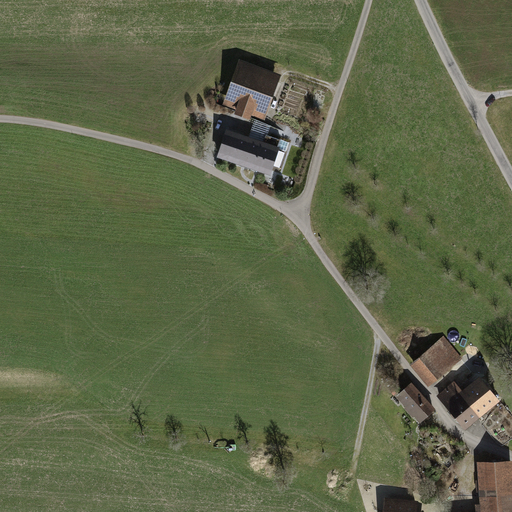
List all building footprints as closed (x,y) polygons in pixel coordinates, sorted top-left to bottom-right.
[(282,75),(240,60),(223,105),(236,110),(234,115),(250,121),(252,116),(265,121),(282,75)] [(255,120),(249,138),(263,143),(266,135),(268,135),(271,126),(255,120)] [(249,138),(227,130),(217,158),(271,177),(280,149),(263,143),(249,138)] [(443,335),(409,363),(427,385),(461,357),(443,335)] [(451,382),(479,416),(499,399),(479,375),(462,389),(454,380),(451,382)] [(411,381),(395,395),(405,406),(403,407),(412,417),(414,415),(419,422),(435,407),(411,381)] [(479,416),(451,382),(436,395),(464,428),(479,416)] [(479,495),(511,492),(511,459),(477,461),(479,495)] [(511,511),(511,492),(479,495),(479,503),(475,503),(475,511),(511,511)] [(416,511),(418,500),(383,496),(381,511),(416,511)]
